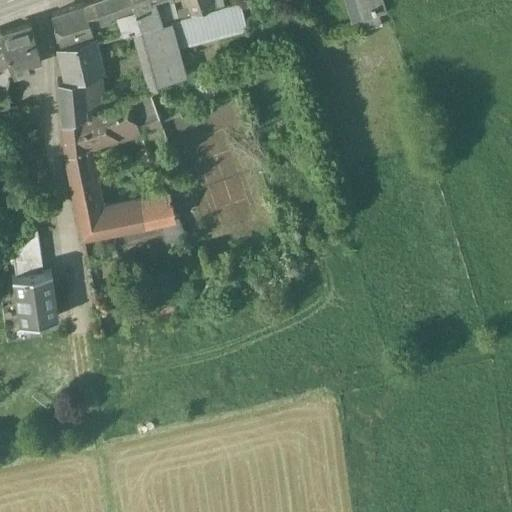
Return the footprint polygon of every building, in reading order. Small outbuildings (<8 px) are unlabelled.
[(125,0),(95,0),(84,4),(90,24),(129,9),(125,0)] [(125,0),(129,9),(133,8),(150,2),(154,0),(125,0)] [(183,0),(189,16),(224,5),(223,0),(183,0)] [(344,0),(352,23),(387,13),(383,0),(344,0)] [(155,16),(150,2),(133,8),(137,19),(140,27),(157,23),(157,22),(161,21),(159,15),(155,16)] [(189,16),(169,21),(174,40),(188,38),(190,42),(243,26),(236,2),(224,5),(189,16)] [(84,4),(52,15),(59,43),(92,33),(90,24),(84,4)] [(137,19),(127,23),(129,27),(132,26),(133,29),(140,27),(137,19)] [(169,21),(141,28),(152,67),(157,85),(185,77),(180,62),(174,40),(169,21)] [(31,25),(0,35),(8,59),(13,74),(35,66),(32,59),(40,56),(40,51),(31,25)] [(0,34),(0,62),(8,59),(0,35),(0,34)] [(94,36),(60,46),(59,45),(58,45),(66,79),(67,82),(81,77),(104,70),(94,36)] [(213,52),(180,62),(185,77),(217,67),(213,52)] [(0,91),(7,88),(13,74),(8,59),(0,62),(0,91)] [(152,67),(83,92),(85,116),(100,112),(119,100),(157,85),(152,67)] [(81,77),(67,82),(66,79),(58,81),(62,124),(85,116),(83,92),(81,77)] [(0,91),(0,115),(10,111),(7,88),(0,91)] [(159,123),(148,91),(128,97),(137,124),(142,123),(144,128),(159,123)] [(128,97),(119,100),(100,112),(100,113),(109,138),(116,135),(121,138),(140,131),(137,124),(128,97)] [(38,107),(17,114),(21,140),(41,133),(38,107)] [(100,113),(62,124),(65,152),(73,192),(95,188),(87,146),(109,138),(100,113)] [(95,188),(73,192),(82,237),(144,224),(139,202),(100,210),(95,188)] [(171,196),(139,202),(144,224),(154,222),(156,229),(163,228),(180,225),(180,224),(179,216),(175,217),(171,196)] [(180,225),(163,228),(166,242),(180,240),(188,234),(180,224),(180,225)] [(37,230),(13,255),(16,275),(44,271),(38,230),(37,230)] [(16,275),(12,276),(15,291),(19,323),(40,321),(59,318),(52,270),(16,275)] [(41,336),(40,321),(19,323),(15,291),(0,292),(6,340),(41,336)] [(146,304),(149,322),(178,316),(175,298),(146,304)]
